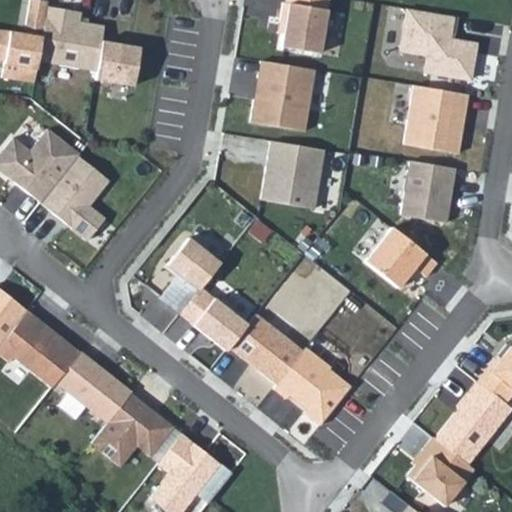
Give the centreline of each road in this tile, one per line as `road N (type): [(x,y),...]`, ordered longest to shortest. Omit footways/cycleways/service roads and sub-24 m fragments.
road 1 (residential): [(207,0),(213,5),(190,160),(88,299)]
road 2 (residential): [(88,299),(308,483)]
road 3 (residential): [(308,483),(337,473),(498,274)]
road 4 (residential): [(498,274),(492,238),(511,114)]
